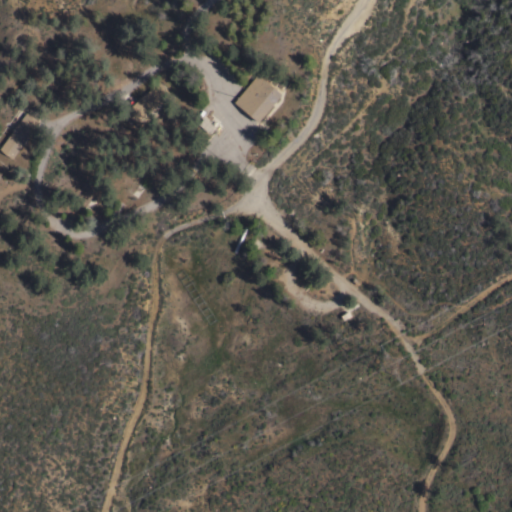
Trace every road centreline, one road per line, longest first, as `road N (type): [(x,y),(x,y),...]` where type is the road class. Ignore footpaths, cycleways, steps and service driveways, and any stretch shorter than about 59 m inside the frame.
road 1 (track): [(364,0),(304,134),(249,196),(392,325),(447,414),(448,439),(418,511)]
road 2 (track): [(102,511),(140,394),(157,241),(249,196)]
road 3 (track): [(406,344),(511,273)]
